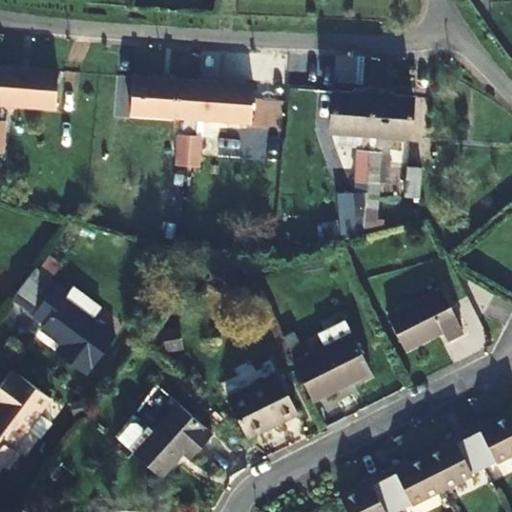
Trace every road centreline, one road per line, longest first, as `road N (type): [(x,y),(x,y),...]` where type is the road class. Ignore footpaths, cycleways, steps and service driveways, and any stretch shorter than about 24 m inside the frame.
road 1 (residential): [(511,365),(248,489),(235,511)]
road 2 (residential): [(435,0),(511,98)]
